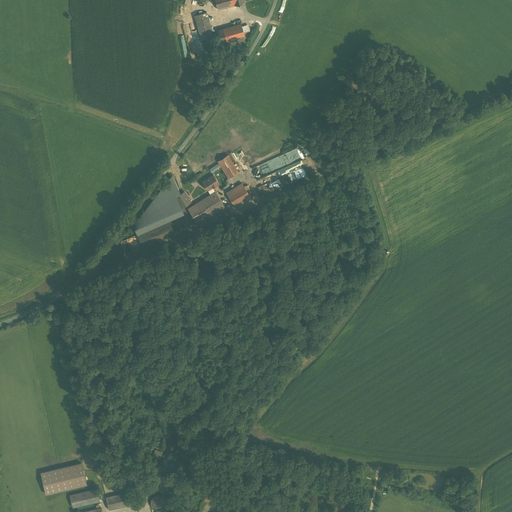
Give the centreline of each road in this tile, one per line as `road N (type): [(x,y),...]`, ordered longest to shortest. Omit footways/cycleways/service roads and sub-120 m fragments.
road 1 (track): [(314,175),(335,240),(296,365),(245,437),(375,465),(479,474),(477,511)]
road 2 (unclassified): [(511,88),(78,282)]
road 3 (unclassified): [(78,282),(187,141),(275,0)]
road 4 (track): [(156,249),(154,311),(168,432),(159,479)]
road 5 (track): [(83,280),(136,504)]
